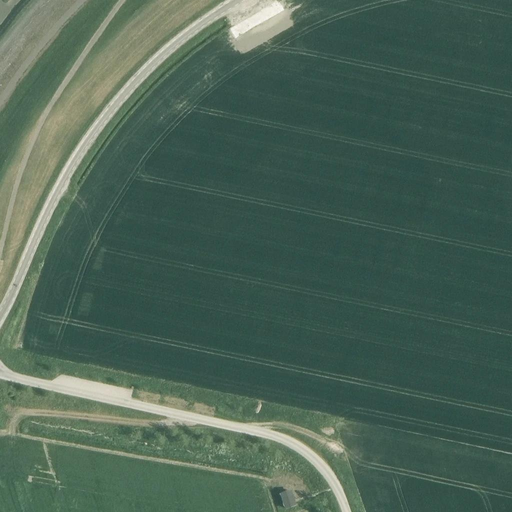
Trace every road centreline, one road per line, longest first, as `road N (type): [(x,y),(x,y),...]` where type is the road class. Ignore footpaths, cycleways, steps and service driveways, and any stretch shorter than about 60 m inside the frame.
road 1 (tertiary): [(0,317),(94,131),(163,54),(236,0)]
road 2 (tertiary): [(346,511),(314,458),(277,438),(0,373)]
